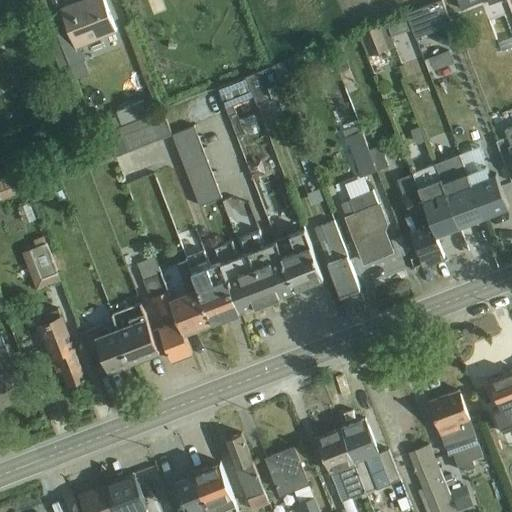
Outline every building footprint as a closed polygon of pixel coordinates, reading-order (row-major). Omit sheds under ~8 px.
[(75,45),(116,31),(105,0),(82,0),(62,7),(75,45)] [(496,0),(433,0),(407,8),(414,32),(485,9),(488,20),(501,16),(496,0)] [(404,14),(386,20),(402,65),(420,59),(404,14)] [(368,54),(387,48),(380,25),(360,31),(368,54)] [(267,66),(217,86),(227,112),(277,93),(267,66)] [(104,128),(123,176),(178,155),(160,109),(145,115),(139,99),(113,109),(118,123),(104,128)] [(193,123),(170,132),(197,205),(220,196),(193,123)] [(384,165),(380,144),(365,147),(362,130),(345,134),(353,172),(384,165)] [(511,154),(505,134),(496,137),(510,177),(511,176),(511,154)] [(436,234),(509,205),(485,143),(412,172),(436,234)] [(410,231),(423,263),(445,255),(436,234),(412,172),(396,179),(416,229),(410,231)] [(0,197),(14,195),(11,174),(0,175),(0,197)] [(343,215),(363,264),(394,251),(383,224),(388,223),(379,201),(343,215)] [(339,293),(360,285),(334,219),(314,227),(339,293)] [(211,246),(211,248),(188,256),(192,265),(264,239),(260,228),(211,246)] [(296,287),(322,277),(303,228),(277,238),(296,287)] [(296,287),(277,238),(222,259),(241,308),(296,287)] [(48,241),(20,248),(31,289),(58,282),(48,241)] [(155,259),(139,260),(140,283),(156,283),(155,259)] [(212,319),(241,308),(222,259),(193,271),(212,319)] [(212,319),(193,271),(165,282),(183,331),(212,319)] [(191,353),(183,331),(165,282),(145,289),(172,360),(191,353)] [(134,358),(159,348),(142,308),(117,318),(134,358)] [(61,391),(86,381),(60,313),(35,323),(61,391)] [(134,358),(117,318),(91,329),(107,369),(134,358)] [(0,391),(21,383),(0,333),(0,332),(0,391)] [(510,434),(511,433),(511,370),(491,378),(510,434)] [(452,465),(482,454),(459,389),(429,399),(452,465)] [(363,491),(390,482),(366,415),(339,425),(363,491)] [(363,491),(339,425),(315,433),(339,500),(363,491)] [(249,500),(265,494),(241,431),(225,438),(249,500)] [(277,495),(317,481),(303,440),(263,454),(277,495)] [(429,511),(452,511),(427,444),(406,452),(429,511)] [(210,511),(235,502),(219,461),(194,472),(210,511)] [(189,511),(210,511),(194,472),(176,479),(189,511)] [(116,511),(148,511),(133,475),(106,485),(116,511)] [(116,511),(106,485),(85,494),(92,511),(116,511)] [(452,489),(453,509),(468,509),(468,488),(452,489)]
